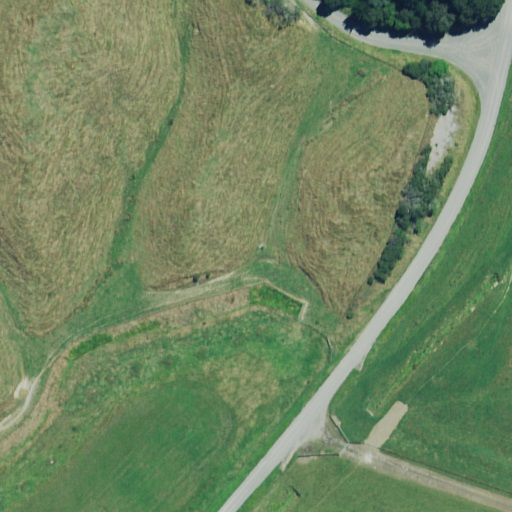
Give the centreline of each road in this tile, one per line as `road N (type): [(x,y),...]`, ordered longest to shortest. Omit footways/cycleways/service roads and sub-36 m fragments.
road 1 (unclassified): [(246,511),(338,409),(447,242),(492,56)]
road 2 (unclassified): [(325,0),(360,27),(492,56)]
